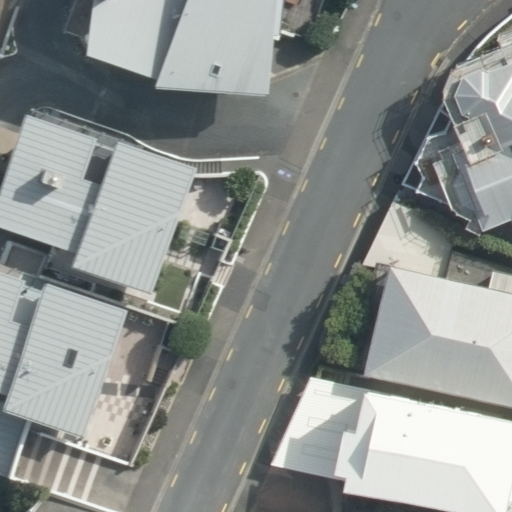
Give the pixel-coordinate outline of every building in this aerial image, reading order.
[(82,0),(75,55),(151,75),(150,85),(264,95),(274,0),(82,0)] [(463,204),(469,190),(482,228),(510,218),(511,222),(511,58),(490,66),(485,64),(465,71),(457,91),(463,109),(470,112),(476,128),(439,104),(407,182),(463,204)] [(101,142),(12,113),(0,150),(0,228),(66,250),(61,265),(145,293),(186,166),(103,138),(101,142)] [(490,285),(441,274),(449,231),(395,200),(361,262),(389,267),(366,370),(511,403),(511,273),(493,269),(490,285)] [(32,284),(0,273),(0,410),(78,436),(120,306),(34,278),(32,284)] [(337,471),(339,466),(349,468),(345,484),(477,511),(507,511),(511,492),(511,414),(368,383),(358,421),(353,420),(362,391),(312,374),(271,460),(337,471)]
